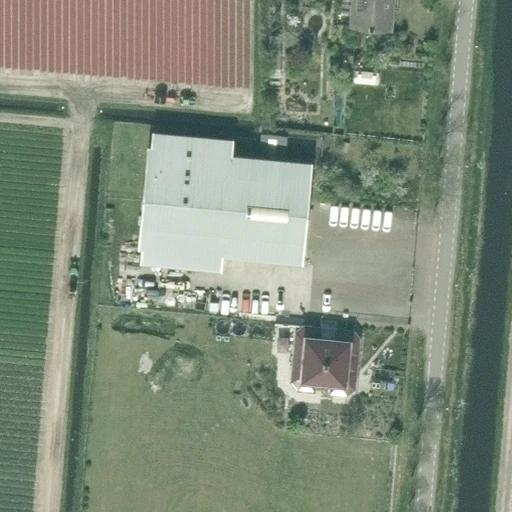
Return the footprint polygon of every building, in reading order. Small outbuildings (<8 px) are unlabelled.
[(388,30),(390,0),(354,0),(352,27),(388,30)] [(271,36),(270,68),(280,68),(280,37),(271,36)] [(386,78),(387,62),(359,61),(359,77),(386,78)] [(311,160),(231,152),(150,144),(140,246),(301,261),(311,160)] [(248,338),(249,310),(215,309),(214,337),(248,338)] [(318,339),(319,327),(303,326),(295,332),(290,381),(297,389),(313,391),(315,379),(338,381),(343,378),(346,346),(342,341),(318,339)]
